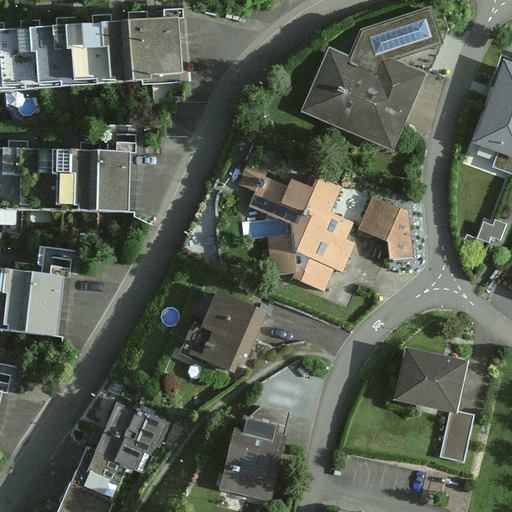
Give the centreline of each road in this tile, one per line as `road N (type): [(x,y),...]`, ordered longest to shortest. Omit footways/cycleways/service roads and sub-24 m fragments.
road 1 (residential): [(0,511),(118,327),(237,96),(274,43),(352,0)]
road 2 (residential): [(499,0),(440,140),(436,199),(445,280)]
road 3 (residential): [(445,280),(381,324),(351,360),(310,511)]
